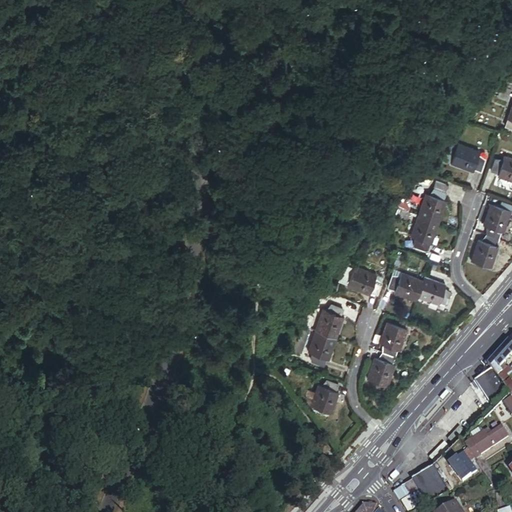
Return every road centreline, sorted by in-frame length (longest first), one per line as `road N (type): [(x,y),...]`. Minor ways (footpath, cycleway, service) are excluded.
road 1 (secondary): [(498,310),(390,431)]
road 2 (residential): [(376,308),(358,388),(390,431)]
road 3 (residential): [(476,197),(460,251),(463,274),(498,310)]
